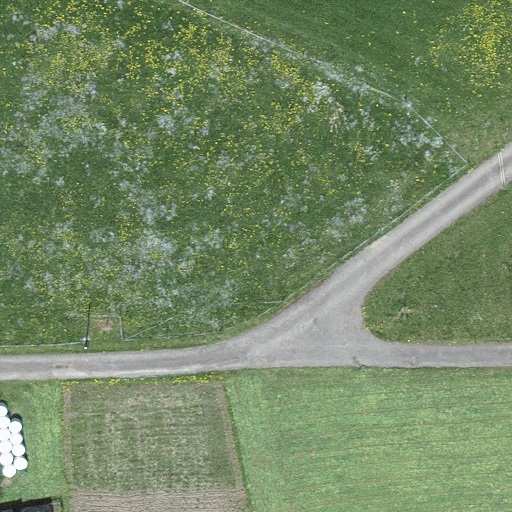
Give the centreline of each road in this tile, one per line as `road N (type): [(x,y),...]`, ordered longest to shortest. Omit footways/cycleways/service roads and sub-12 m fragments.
road 1 (track): [(0,366),(281,351),(511,353)]
road 2 (track): [(281,351),(351,278),(511,159)]
